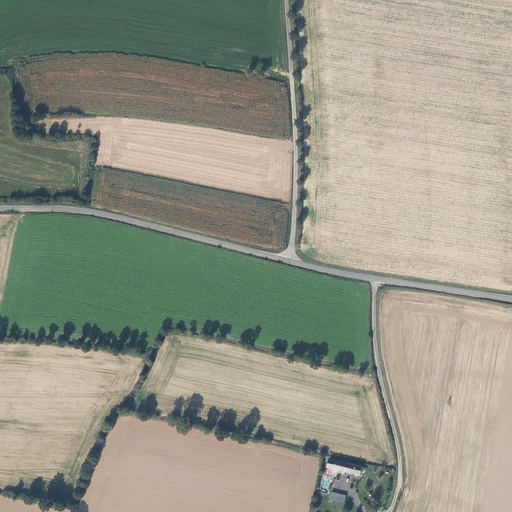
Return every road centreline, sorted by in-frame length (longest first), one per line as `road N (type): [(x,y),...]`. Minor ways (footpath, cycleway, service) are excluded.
road 1 (tertiary): [(0,208),(101,213),(286,260)]
road 2 (unclassified): [(286,260),(295,202),(286,0)]
road 3 (tertiary): [(286,260),(511,299)]
